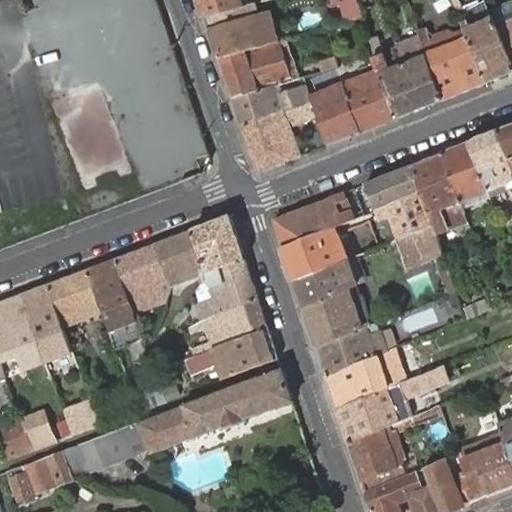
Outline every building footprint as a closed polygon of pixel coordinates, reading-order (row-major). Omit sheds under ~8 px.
[(199,0),(206,17),(247,6),(256,4),(262,2),(261,0),(199,0)] [(363,16),(358,0),(341,0),(347,22),(363,16)] [(511,59),(511,2),(497,8),(490,11),(493,18),(511,59)] [(206,17),(210,30),(260,16),(256,4),(247,6),(206,17)] [(286,39),(291,38),(289,32),(273,37),(267,13),(260,16),(210,30),(220,58),(278,42),(286,39)] [(489,81),(511,71),(511,59),(493,18),(472,27),(470,21),(463,24),(466,30),(489,81)] [(443,99),(489,81),(466,30),(454,34),(453,31),(449,30),(435,35),(434,39),(435,42),(432,43),(426,29),(419,32),(421,37),(443,99)] [(419,109),(443,99),(421,37),(397,46),(403,64),(419,109)] [(233,99),(277,85),(291,81),(299,79),(304,77),(339,67),(335,57),(296,69),(286,39),(278,42),(220,58),(233,99)] [(398,117),(419,109),(403,64),(397,46),(384,51),(382,45),(373,48),(376,57),(374,57),(375,59),(378,69),(380,75),(384,74),(398,117)] [(329,144),(398,117),(384,74),(380,75),(378,69),(375,59),(340,73),(344,83),(311,96),(312,101),(329,144)] [(312,101),(311,96),(307,86),(281,95),(277,85),(233,99),(242,126),(285,110),(312,101)] [(259,172),(302,155),(285,110),(242,126),(259,172)] [(511,162),(511,125),(498,131),(511,162)] [(511,162),(498,131),(470,142),(490,191),(506,184),(509,190),(511,188),(511,162)] [(470,142),(442,153),(461,202),(484,193),(485,196),(490,193),(490,191),(470,142)] [(157,149),(130,159),(143,191),(206,167),(197,143),(160,158),(157,149)] [(437,232),(468,220),(461,202),(442,153),(412,165),(423,192),(434,225),(437,232)] [(405,188),(408,198),(418,194),(415,184),(405,188)] [(490,191),(490,193),(491,196),(509,190),(506,184),(490,191)] [(274,219),(284,248),(332,228),(336,227),(355,219),(351,211),(341,215),(336,202),(346,198),(344,192),(274,219)] [(284,248),(295,280),(339,262),(344,261),(347,259),(339,238),(381,221),(389,243),(398,238),(434,225),(423,192),(418,194),(408,198),(377,210),(355,219),(336,227),(332,228),(284,248)] [(341,215),(351,211),(346,198),(336,202),(341,215)] [(246,259),(232,216),(195,230),(207,268),(203,270),(204,275),(207,281),(213,288),(214,290),(229,285),(223,267),(246,259)] [(437,257),(445,253),(437,232),(434,225),(398,238),(409,267),(437,257)] [(195,230),(156,245),(170,283),(197,272),(199,277),(204,275),(203,270),(207,268),(195,230)] [(156,245),(115,260),(136,313),(168,301),(172,288),(170,283),(156,245)] [(445,253),(437,257),(450,295),(458,291),(445,253)] [(259,299),(246,259),(223,267),(229,285),(214,290),(217,300),(201,306),(205,321),(222,313),(233,309),(259,299)] [(295,280),(304,308),(337,295),(349,290),(358,287),(347,259),(344,261),(339,262),(295,280)] [(115,260),(88,270),(104,308),(114,336),(134,328),(139,341),(146,338),(136,313),(115,260)] [(88,270),(48,285),(65,329),(71,326),(69,321),(104,308),(88,270)] [(48,285),(22,296),(48,362),(75,352),(65,329),(48,285)] [(352,298),(361,294),(358,287),(349,290),(352,298)] [(304,308),(317,347),(364,329),(361,321),(369,318),(371,316),(364,295),(361,294),(352,298),(349,290),(337,295),(304,308)] [(453,305),(462,301),(458,291),(450,295),(453,305)] [(22,296),(0,304),(0,357),(8,377),(48,362),(22,296)] [(465,308),(469,318),(492,309),(489,298),(465,308)] [(213,349),(269,328),(259,299),(233,309),(222,313),(205,321),(192,327),(194,333),(209,329),(213,343),(194,349),(196,356),(213,349)] [(364,329),(371,326),(369,318),(361,321),(364,329)] [(317,347),(327,375),(388,351),(379,323),(371,326),(364,329),(317,347)] [(134,328),(114,336),(118,349),(139,341),(134,328)] [(219,364),(225,379),(279,358),(269,328),(213,349),(196,356),(187,360),(194,375),(219,364)] [(327,375),(338,409),(401,383),(406,381),(395,348),(390,350),(388,351),(327,375)] [(445,366),(430,372),(435,386),(450,380),(445,366)] [(173,367),(159,372),(163,382),(163,385),(178,379),(173,367)] [(294,401),(283,368),(97,439),(103,454),(107,465),(149,450),(150,455),(225,427),(225,430),(249,421),(248,418),(294,401)] [(338,409),(349,442),(413,416),(407,398),(435,386),(430,372),(406,381),(401,383),(338,409)] [(511,375),(502,379),(505,387),(511,384),(511,375)] [(71,424),(75,435),(102,425),(93,401),(66,411),(71,424)] [(413,416),(416,424),(444,412),(441,404),(413,416)] [(23,419),(35,449),(36,450),(58,441),(54,431),(47,411),(23,419)] [(349,442),(366,492),(407,475),(402,458),(405,457),(397,433),(416,425),(416,424),(413,416),(349,442)] [(0,428),(0,439),(8,460),(35,449),(23,419),(0,428)] [(54,431),(58,441),(75,435),(71,424),(54,431)] [(504,433),(511,456),(511,427),(503,432),(504,433)] [(468,482),(475,502),(511,486),(511,456),(504,433),(458,452),(459,454),(461,462),(465,473),(468,482)] [(79,446),(64,451),(75,478),(107,465),(103,454),(97,439),(79,446)] [(75,478),(64,451),(8,472),(20,504),(36,498),(33,493),(75,478)] [(446,459),(424,468),(435,495),(442,511),(449,511),(464,506),(468,504),(475,502),(468,482),(465,473),(453,478),(449,467),(446,459)] [(424,468),(366,492),(372,511),(400,511),(397,502),(412,496),(419,502),(423,511),(442,511),(435,495),(424,468)]
